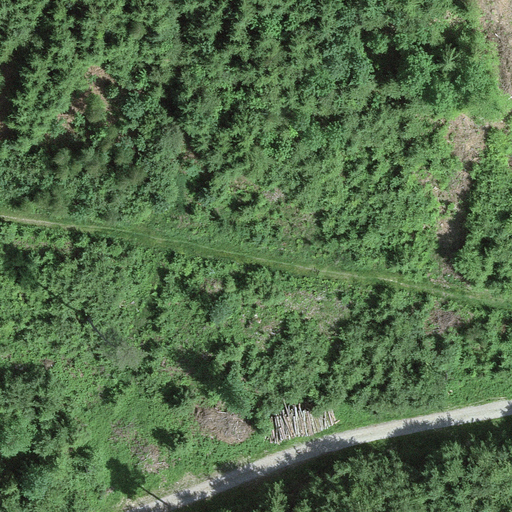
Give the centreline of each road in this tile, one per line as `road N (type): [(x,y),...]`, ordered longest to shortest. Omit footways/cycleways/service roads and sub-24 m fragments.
road 1 (track): [(0,209),(511,302)]
road 2 (track): [(139,511),(336,437),(511,410)]
